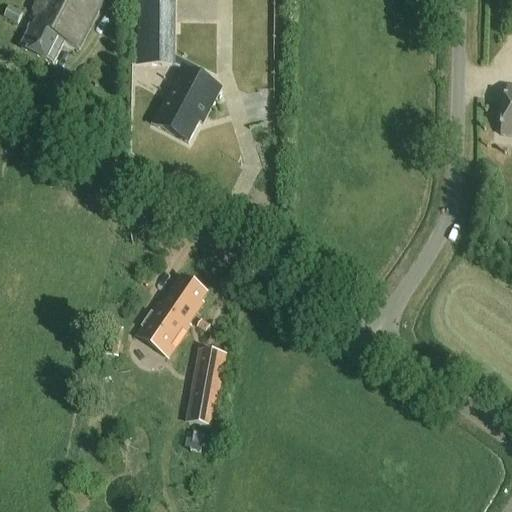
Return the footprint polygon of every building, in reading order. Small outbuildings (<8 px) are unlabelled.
[(76,50),(101,0),(100,0),(38,0),(29,19),(34,21),(29,32),(30,33),(22,49),(52,64),(62,43),(76,50)] [(137,0),(137,68),(175,69),(175,0),(137,0)] [(14,26),(23,30),(27,21),(18,17),(14,26)] [(203,125),(221,90),(183,70),(153,126),(188,144),(199,123),(203,125)] [(511,89),(507,89),(500,137),(511,138),(511,89)] [(200,303),(207,293),(183,278),(163,308),(159,305),(140,332),(174,354),(192,327),(189,326),(203,305),(200,303)] [(202,322),(197,330),(206,336),(211,328),(202,322)] [(201,354),(191,409),(203,411),(200,429),(212,431),(226,358),(201,354)] [(193,435),(190,454),(201,456),(204,437),(193,435)]
